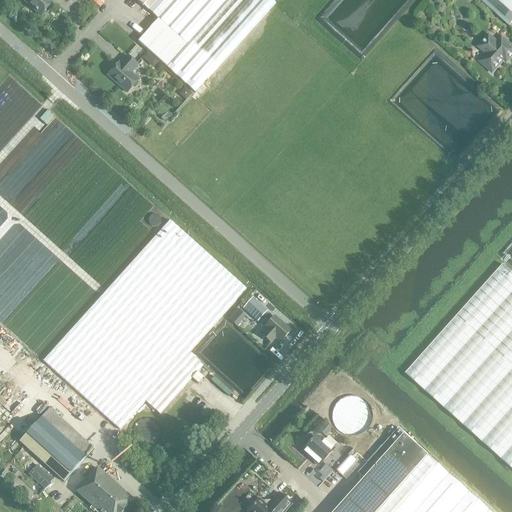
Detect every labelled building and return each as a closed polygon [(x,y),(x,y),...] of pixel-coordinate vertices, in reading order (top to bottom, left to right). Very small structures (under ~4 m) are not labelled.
[(23,0),(41,16),(54,1),(53,1),(54,0),(23,0)] [(136,0),(158,19),(138,41),(195,93),(278,6),(270,0),(136,0)] [(511,0),(480,0),(509,26),(511,23),(511,0)] [(489,35),(479,46),(473,54),(489,69),(489,70),(493,74),(499,67),(498,66),(504,59),(507,62),(511,55),(511,46),(502,37),(498,42),(489,35)] [(155,66),(158,60),(146,53),(143,58),(155,66)] [(139,65),(127,55),(120,62),(107,75),(127,93),(139,80),(134,76),(135,75),(133,72),(139,65)] [(50,109),(41,116),(47,124),(56,116),(50,109)] [(165,122),(172,114),(166,109),(159,117),(165,122)] [(7,136),(7,150),(32,149),(32,137),(43,137),(43,131),(35,131),(35,125),(28,126),(28,136),(20,136),(7,136)] [(120,430),(145,401),(160,414),(203,366),(189,353),(246,289),(170,221),(43,361),(120,430)] [(511,272),(504,265),(407,373),(511,468),(511,272)] [(243,309),(258,322),(267,312),(252,298),(243,309)] [(238,325),(248,316),(240,307),(230,317),(238,325)] [(275,317),(265,328),(267,330),(262,335),(271,343),(276,338),(281,342),(291,331),(275,317)] [(65,482),(95,449),(50,408),(20,442),(65,482)] [(490,511),(427,456),(415,445),(416,443),(398,427),(357,473),(363,478),(333,511),(490,511)] [(319,466),(335,449),(321,437),(319,438),(315,434),(313,433),(310,433),(308,434),(307,436),(307,439),(308,441),(310,443),(302,451),(319,466)] [(336,469),(347,478),(361,463),(350,454),(336,469)] [(152,460),(147,466),(156,474),(161,468),(152,460)] [(38,464),(29,474),(46,488),(55,478),(38,464)] [(96,468),(76,491),(99,511),(122,511),(127,507),(126,507),(132,500),(96,468)] [(259,499),(248,511),(285,511),(292,505),(279,493),(269,504),(269,503),(266,504),(265,504),(259,499)]
